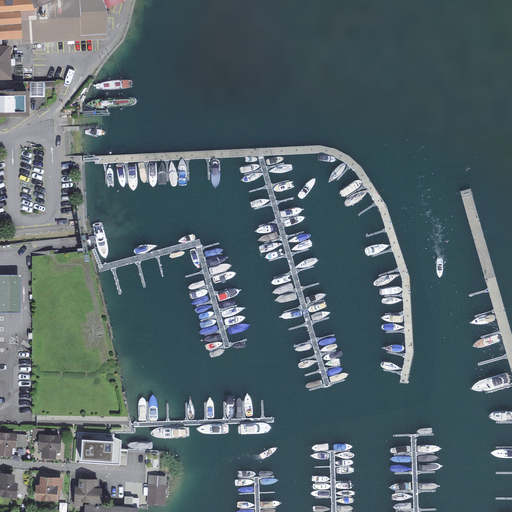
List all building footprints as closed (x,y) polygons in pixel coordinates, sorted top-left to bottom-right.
[(0,0),(0,38),(25,37),(25,19),(42,18),(41,9),(37,0),(0,0)] [(107,36),(106,11),(101,0),(63,0),(41,9),(42,18),(25,19),(25,37),(25,41),(107,36)] [(37,0),(41,9),(63,0),(37,0)] [(101,0),(106,11),(127,0),(101,0)] [(14,45),(0,45),(0,78),(15,78),(14,45)] [(35,89),(1,89),(1,114),(34,114),(35,89)] [(21,272),(0,272),(0,309),(21,310),(21,272)] [(19,433),(0,432),(0,446),(1,446),(0,454),(14,455),(14,446),(19,447),(19,433)] [(114,434),(77,432),(76,463),(119,465),(121,440),(114,438),(114,434)] [(64,436),(42,435),(41,448),(45,449),(45,457),(58,458),(59,449),(63,449),(64,436)] [(0,481),(0,495),(18,497),(20,483),(16,483),(17,475),(3,474),(2,482),(0,481)] [(168,475),(150,474),(148,503),(166,504),(168,475)] [(43,485),(37,485),(37,499),(60,500),(60,489),(63,489),(64,477),(43,477),(43,485)] [(83,487),(76,486),(76,500),(102,501),(103,487),(96,487),(96,478),(83,477),(83,487)]
